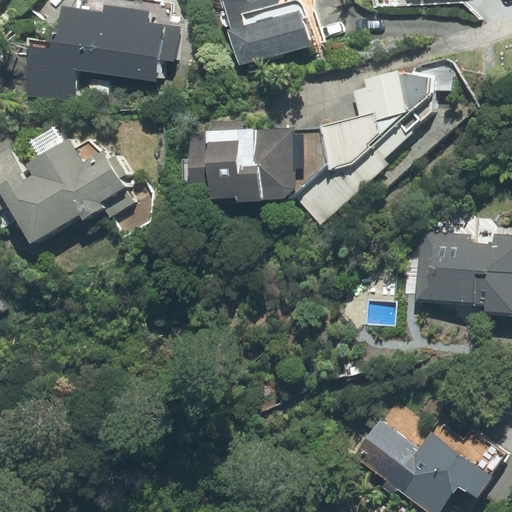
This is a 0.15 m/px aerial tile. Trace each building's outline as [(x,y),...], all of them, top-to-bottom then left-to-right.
[(77,106),(80,74),(91,75),(89,96),(111,98),(113,77),(165,82),(172,4),(159,3),(158,0),(80,0),(80,11),(67,10),(64,42),(28,39),(27,51),(37,52),(33,102),(77,106)] [(223,0),(221,17),(247,69),(325,48),(312,0),(289,6),(290,0),(223,0)] [(289,206),(299,197),(325,227),(393,168),(386,160),(413,136),(435,117),(438,79),(402,74),(365,84),(363,76),(269,103),(278,134),(242,133),(242,122),(219,122),(219,133),(211,132),(210,141),(191,144),(191,185),(214,185),(214,204),(289,206)] [(12,149),(0,156),(0,215),(13,208),(37,246),(84,217),(89,225),(108,213),(105,209),(132,192),(127,183),(136,178),(123,158),(114,164),(109,157),(92,168),(77,144),(27,175),(12,149)] [(473,235),(422,232),(418,302),(488,306),(487,318),(511,319),(511,234),(492,234),(492,245),(472,244),(473,235)] [(478,502),(511,461),(483,438),(476,447),(449,425),(441,436),(393,397),(349,450),(425,511),(450,511),(466,493),(478,502)]
